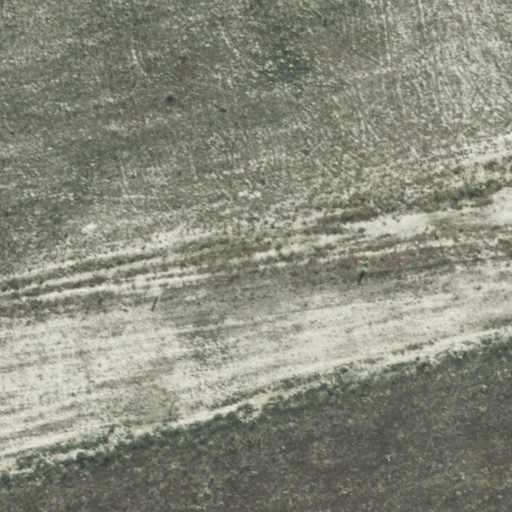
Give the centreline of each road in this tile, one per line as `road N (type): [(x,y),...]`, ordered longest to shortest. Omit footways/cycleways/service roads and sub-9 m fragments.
road 1 (track): [(305,0),(450,511)]
road 2 (track): [(0,392),(397,325)]
